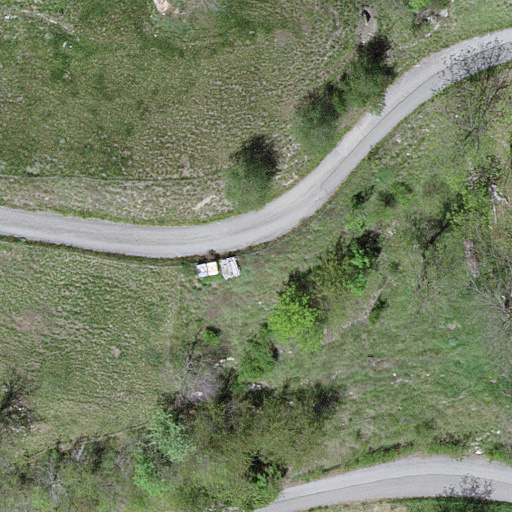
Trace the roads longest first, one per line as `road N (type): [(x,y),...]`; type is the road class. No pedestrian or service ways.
road 1 (unclassified): [(0,219),(178,242),(263,224),(310,193),(403,93),(451,62),(511,41)]
road 2 (unclassified): [(511,483),(399,478),(230,511)]
